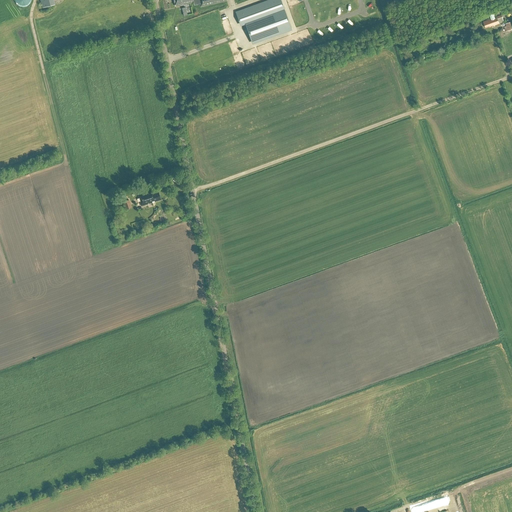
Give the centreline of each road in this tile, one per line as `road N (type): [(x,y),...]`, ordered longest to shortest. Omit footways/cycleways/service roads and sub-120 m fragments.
road 1 (tertiary): [(257,511),(154,0)]
road 2 (track): [(192,191),(507,77),(492,31)]
